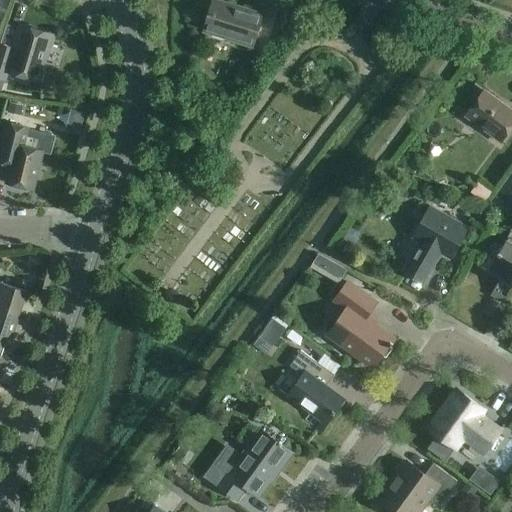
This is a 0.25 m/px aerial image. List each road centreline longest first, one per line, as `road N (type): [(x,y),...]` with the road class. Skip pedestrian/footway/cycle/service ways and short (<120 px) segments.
road 1 (residential): [(7,511),(92,238)]
road 2 (residential): [(320,511),(439,350),(470,352),(511,377)]
road 3 (residential): [(92,238),(135,96),(130,42),(113,0)]
road 4 (residential): [(511,38),(392,0)]
